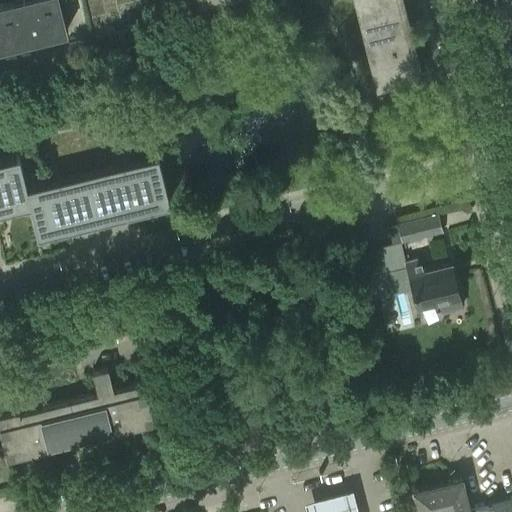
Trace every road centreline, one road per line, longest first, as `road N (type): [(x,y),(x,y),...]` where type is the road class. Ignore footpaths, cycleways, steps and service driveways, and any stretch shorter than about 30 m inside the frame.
road 1 (residential): [(0,287),(485,166)]
road 2 (tertiary): [(100,511),(511,406)]
road 3 (residential): [(485,166),(440,0)]
